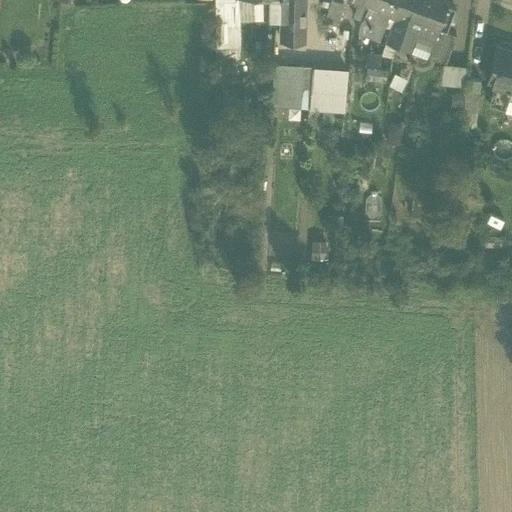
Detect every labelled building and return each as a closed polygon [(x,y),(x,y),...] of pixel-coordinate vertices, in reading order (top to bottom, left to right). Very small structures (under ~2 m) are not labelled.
[(212,0),(214,50),(240,50),(239,20),(238,0),(212,0)] [(262,20),(261,0),(238,0),(239,20),(262,20)] [(280,20),(280,0),(264,0),(265,20),(280,20)] [(280,0),(280,20),(280,41),(304,41),(303,0),(280,0)] [(343,3),(335,0),(329,0),(323,17),(336,22),(343,3)] [(370,0),(353,0),(358,2),(356,9),(365,13),(370,0)] [(370,0),(365,13),(358,32),(379,40),(389,14),(396,17),(402,0),(370,0)] [(449,0),(448,0),(402,0),(396,17),(387,42),(427,57),(431,46),(432,46),(439,29),(444,31),(453,8),(447,5),(449,0)] [(350,38),(350,28),(322,25),(319,47),(328,47),(329,36),(350,38)] [(444,31),(439,29),(432,46),(431,46),(427,57),(446,64),(455,35),(444,31)] [(350,38),(329,36),(328,47),(327,64),(347,65),(350,38)] [(511,51),(496,47),(487,80),(494,82),(488,103),(511,109),(511,51)] [(364,53),(364,67),(379,68),(381,53),(364,53)] [(273,64),(271,106),(308,108),(310,66),(273,64)] [(347,68),(310,66),(308,108),(307,111),(344,113),(347,68)] [(440,85),(463,87),(464,67),(442,66),(440,85)] [(386,82),(387,68),(379,68),(364,67),(364,81),(386,82)] [(480,79),(466,78),(463,111),(476,113),(480,79)]
